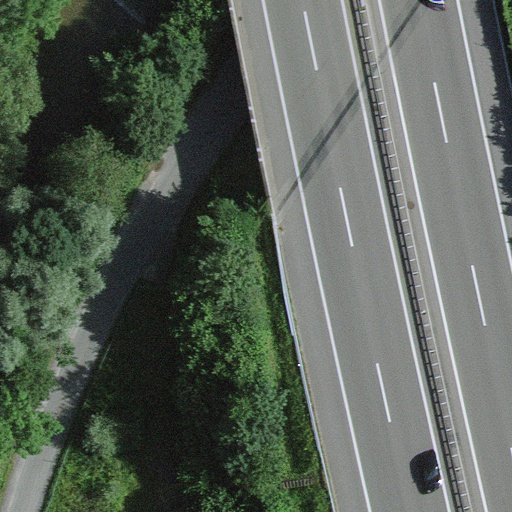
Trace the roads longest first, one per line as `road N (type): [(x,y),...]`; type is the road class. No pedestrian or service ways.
road 1 (unclassified): [(325,0),(70,418),(33,511)]
road 2 (motorway): [(305,0),(420,511)]
road 3 (motorway): [(511,422),(419,0)]
